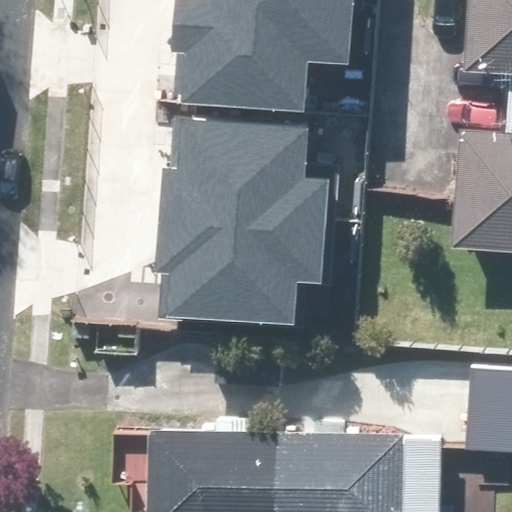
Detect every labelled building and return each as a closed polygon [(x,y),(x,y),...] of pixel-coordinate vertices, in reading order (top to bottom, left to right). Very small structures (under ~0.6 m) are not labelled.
[(297,278),(317,0),(205,0),(185,270),(297,278)] [(511,0),(476,0),(471,62),(511,65),(511,76),(508,121),(464,117),(452,239),(511,243),(511,0)] [(511,362),(473,360),(468,442),(511,445),(511,362)] [(157,417),(153,511),(407,511),(410,425),(157,417)] [(481,511),(482,484),(448,484),(447,511),(481,511)]
